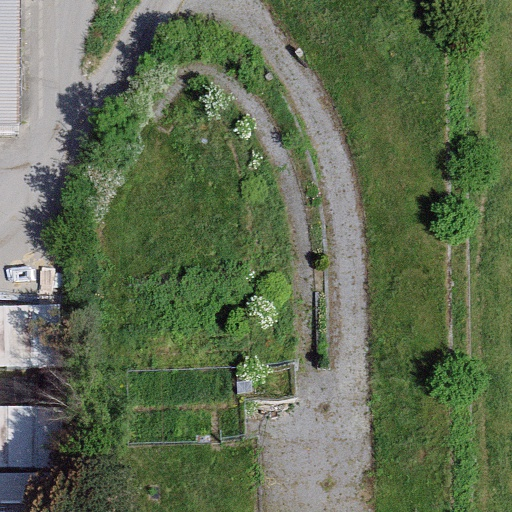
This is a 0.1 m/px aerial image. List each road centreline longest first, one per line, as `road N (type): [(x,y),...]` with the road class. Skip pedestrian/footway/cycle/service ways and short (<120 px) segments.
road 1 (unknown): [(236,0),(315,75),(348,143),(373,326),(353,446)]
road 2 (unknown): [(36,206),(60,0)]
